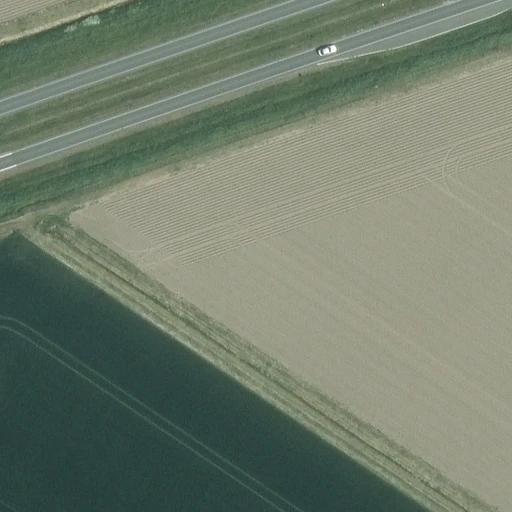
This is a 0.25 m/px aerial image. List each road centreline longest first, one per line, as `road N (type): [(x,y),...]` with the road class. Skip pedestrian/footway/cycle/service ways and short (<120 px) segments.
road 1 (trunk): [(0,164),(480,0)]
road 2 (trunk): [(318,0),(0,108)]
